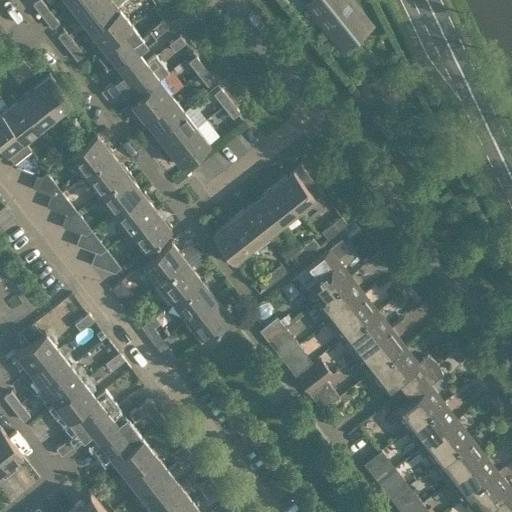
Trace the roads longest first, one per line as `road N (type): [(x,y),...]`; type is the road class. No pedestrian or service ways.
road 1 (residential): [(287,511),(0,155)]
road 2 (residential): [(511,346),(322,102)]
road 3 (residential): [(405,511),(243,310)]
road 4 (residential): [(3,511),(62,465),(0,380)]
road 5 (primary): [(511,162),(433,0)]
road 6 (residential): [(192,207),(322,102)]
road 7 (residential): [(322,102),(234,0)]
